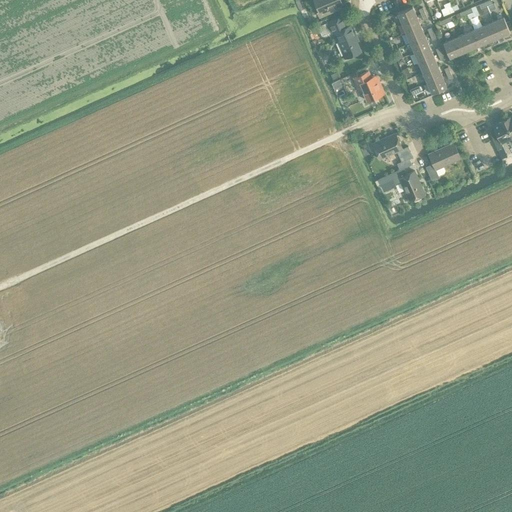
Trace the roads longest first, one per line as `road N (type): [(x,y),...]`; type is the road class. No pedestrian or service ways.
road 1 (track): [(0,290),(405,107)]
road 2 (residential): [(421,122),(405,107),(363,5)]
